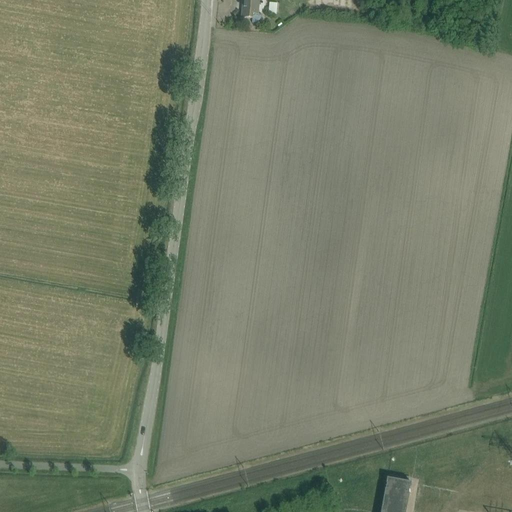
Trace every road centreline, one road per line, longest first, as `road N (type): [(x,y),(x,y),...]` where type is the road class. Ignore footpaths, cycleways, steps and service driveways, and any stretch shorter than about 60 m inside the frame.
road 1 (unclassified): [(138,471),(206,0)]
road 2 (unclassified): [(138,471),(0,465)]
